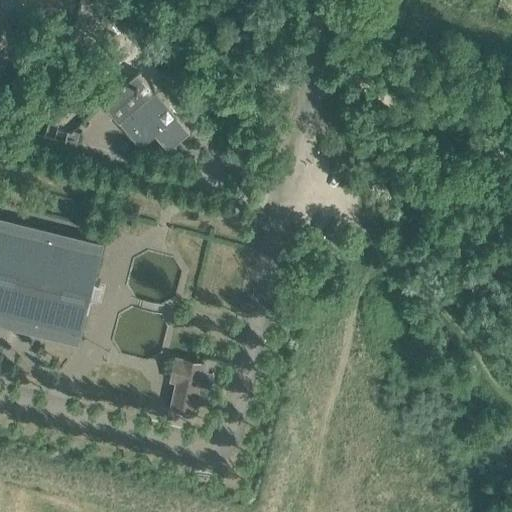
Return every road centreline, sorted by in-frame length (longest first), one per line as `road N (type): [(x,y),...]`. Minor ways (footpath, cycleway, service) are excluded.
road 1 (unclassified): [(0,393),(226,451),(286,202)]
road 2 (unclassified): [(286,202),(0,135)]
road 3 (unclassified): [(286,202),(307,151),(311,74),(328,0)]
